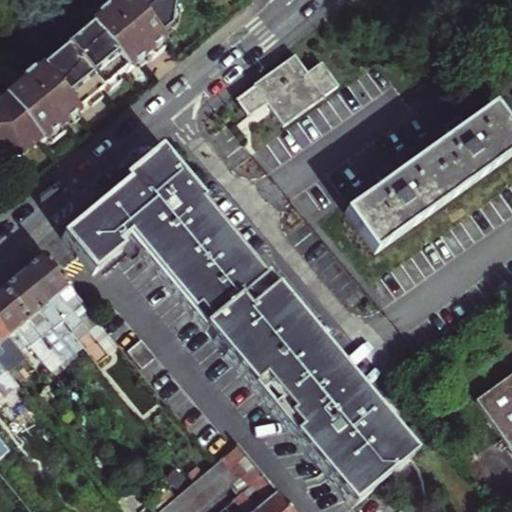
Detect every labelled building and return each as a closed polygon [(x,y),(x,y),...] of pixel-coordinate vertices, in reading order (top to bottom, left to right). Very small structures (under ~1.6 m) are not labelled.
[(116,0),(116,2),(84,28),(86,30),(37,71),(35,69),(0,98),(0,161),(11,162),(34,143),(37,146),(54,132),(73,116),(72,114),(118,76),(120,78),(140,62),(158,47),(153,39),(163,31),(167,0),(116,0)] [(231,102),(244,120),(262,108),(277,130),(332,91),(315,68),(297,80),(286,64),(272,73),(231,102)] [(340,216),(370,257),(511,154),(511,144),(487,110),(340,216)] [(348,511),(349,511),(410,461),(161,164),(150,162),(104,200),(58,239),(90,277),(118,253),(116,250),(123,244),(348,511)] [(96,330),(35,258),(25,267),(15,275),(31,294),(29,296),(78,352),(95,372),(110,359),(99,346),(92,345),(86,338),(96,330)] [(59,369),(78,352),(29,296),(31,294),(15,275),(6,283),(0,287),(0,300),(49,358),(59,369)] [(49,358),(0,300),(0,339),(4,344),(12,337),(24,352),(37,368),(49,358)] [(4,344),(17,359),(24,352),(12,337),(4,344)] [(0,351),(0,346),(4,344),(0,339),(0,376),(9,386),(12,390),(24,380),(10,364),(0,351)] [(138,342),(124,353),(138,371),(152,359),(138,342)] [(17,359),(4,344),(0,346),(0,351),(10,364),(17,359)] [(0,393),(9,386),(0,376),(0,393)] [(511,380),(472,410),(511,464),(511,380)] [(195,511),(218,492),(230,492),(235,498),(239,494),(245,489),(249,486),(257,479),(232,449),(158,511),(195,511)] [(284,511),(257,479),(249,486),(261,501),(257,504),(254,500),(248,506),(253,511),(284,511)] [(261,501),(249,486),(245,489),(249,495),(244,499),(248,506),(254,500),(257,504),(261,501)] [(249,495),(245,489),(239,494),(244,499),(249,495)] [(253,511),(248,506),(244,499),(239,494),(235,498),(234,499),(244,511),(253,511)]
